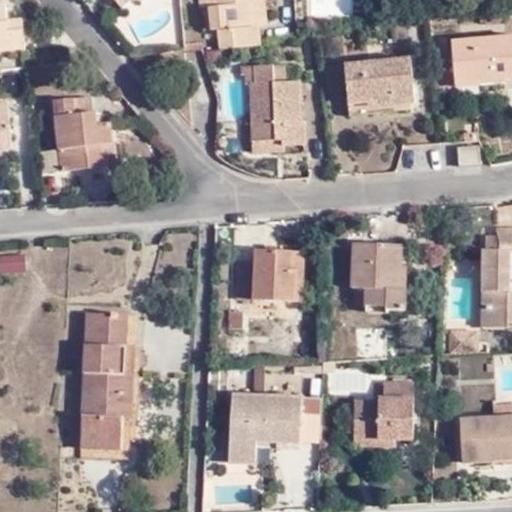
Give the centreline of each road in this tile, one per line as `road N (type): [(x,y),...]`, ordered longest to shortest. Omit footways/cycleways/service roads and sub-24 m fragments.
road 1 (residential): [(511,178),(206,205)]
road 2 (residential): [(206,205),(0,221)]
road 3 (residential): [(181,147),(43,0)]
